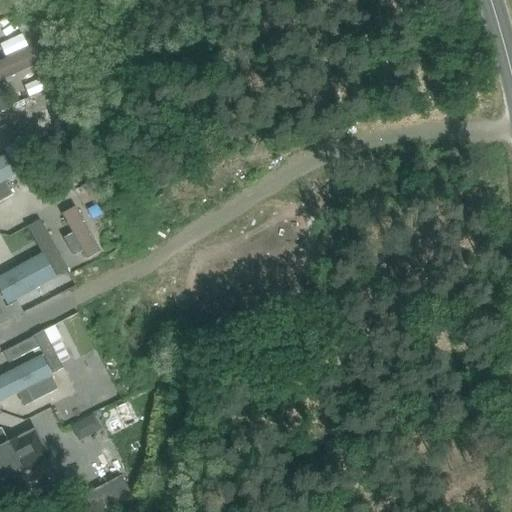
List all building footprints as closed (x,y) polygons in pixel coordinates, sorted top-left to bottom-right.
[(8,151),(15,162),(30,153),(23,141),(8,151)] [(4,157),(0,159),(0,188),(16,179),(4,157)] [(77,209),(64,216),(89,261),(102,254),(77,209)] [(43,256),(0,280),(0,295),(8,309),(57,280),(43,256)] [(39,336),(6,350),(14,367),(46,354),(39,336)] [(43,358),(0,379),(0,406),(17,398),(23,410),(60,391),(43,358)] [(95,425),(73,436),(80,451),(102,439),(95,425)] [(0,487),(51,461),(36,431),(9,445),(2,431),(0,432),(0,487)]
